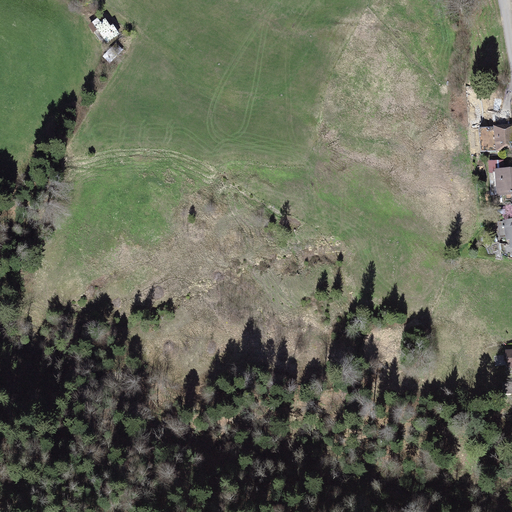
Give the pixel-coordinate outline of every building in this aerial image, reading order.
[(105,44),(116,36),(104,19),(93,27),(105,44)] [(122,51),(116,45),(111,51),(117,56),(122,51)] [(510,129),(482,132),(484,153),(497,152),(498,150),(511,148),(511,136),(510,129)] [(505,172),(493,173),(495,195),(511,193),(511,162),(505,163),(505,172)] [(511,384),(503,385),(504,394),(511,393),(511,384)]
